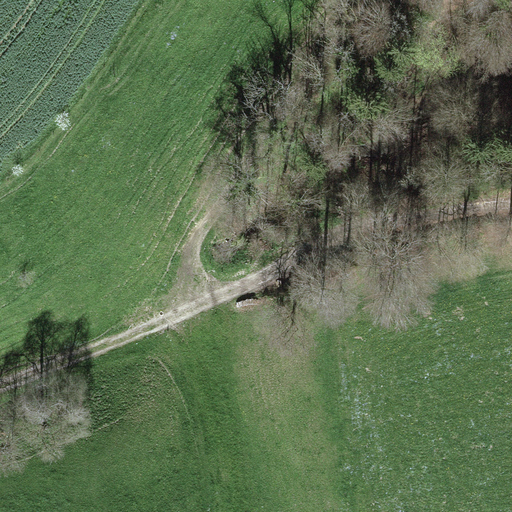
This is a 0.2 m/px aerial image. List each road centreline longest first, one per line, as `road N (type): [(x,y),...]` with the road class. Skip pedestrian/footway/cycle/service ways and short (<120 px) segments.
road 1 (track): [(511,204),(301,257),(191,308),(185,271),(196,240),(308,75),(372,0)]
road 2 (track): [(0,386),(191,308)]
